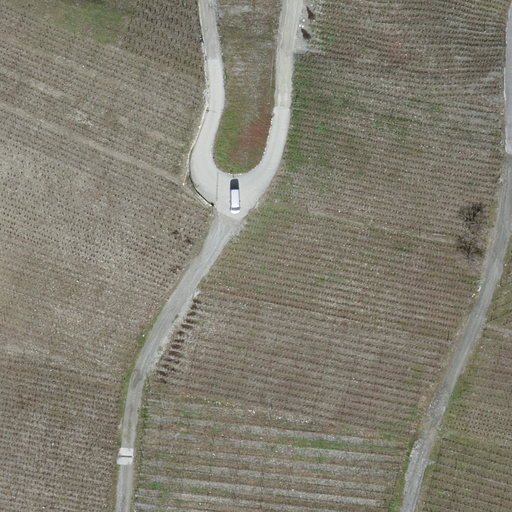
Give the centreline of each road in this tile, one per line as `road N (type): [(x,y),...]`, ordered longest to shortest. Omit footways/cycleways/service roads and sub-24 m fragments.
road 1 (track): [(393,511),(477,268),(493,159),(500,0)]
road 2 (unclassified): [(188,0),(196,80),(185,167),(212,198),(243,188),(259,149),(276,0)]
road 3 (track): [(105,511),(118,378),(208,223),(212,198)]
